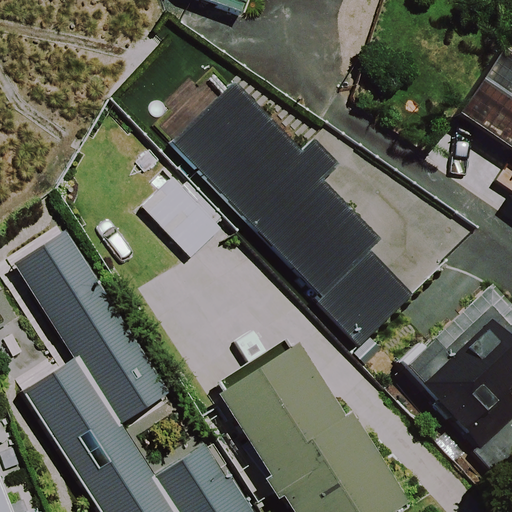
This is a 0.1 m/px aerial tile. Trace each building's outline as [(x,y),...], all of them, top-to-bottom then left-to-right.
[(511,165),(511,187),(500,205),(511,213),(511,66),(499,58),(453,125),(511,165)] [(301,163),(234,91),(168,152),(352,349),(403,301),(366,261),(380,248),(332,197),(346,184),(314,150),(301,163)] [(220,230),(173,177),(135,211),(182,264),(220,230)] [(177,390),(67,224),(14,259),(78,357),(27,390),(107,511),(257,511),(207,434),(157,467),(127,423),(177,390)] [(511,381),(511,317),(484,286),(392,368),(451,435),(511,381)] [(300,339),(219,393),(297,511),(387,511),(406,499),(300,339)] [(0,511),(29,511),(19,487),(0,495),(0,511)]
